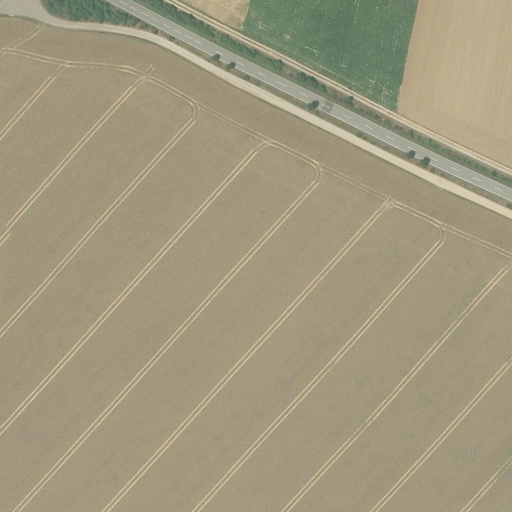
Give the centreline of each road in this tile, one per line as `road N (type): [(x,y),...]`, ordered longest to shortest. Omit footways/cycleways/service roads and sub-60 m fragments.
road 1 (track): [(511,228),(169,59),(49,35),(33,10)]
road 2 (tertiary): [(511,208),(90,0)]
road 3 (track): [(511,185),(142,0)]
